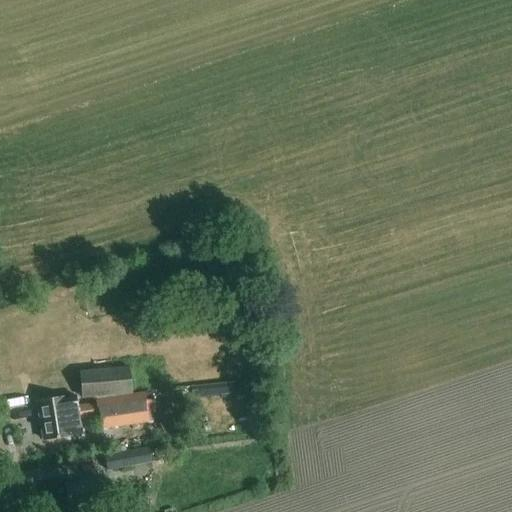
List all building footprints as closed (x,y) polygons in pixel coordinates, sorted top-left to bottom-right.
[(253,238),(228,240),(234,287),(258,285),(253,238)] [(128,368),(79,372),(79,374),(82,398),(97,396),(131,392),(129,368),(128,368)] [(74,395),(35,403),(43,441),(81,433),(79,417),(99,415),(100,425),(134,422),(131,392),(97,396),(98,404),(76,407),(74,395)] [(251,400),(253,430),(270,429),(268,399),(251,400)] [(106,468),(164,458),(162,446),(148,448),(148,446),(103,453),(106,468)] [(98,480),(64,486),(68,511),(103,504),(102,501),(112,499),(112,498),(126,496),(125,488),(111,490),(109,482),(99,484),(98,480)]
